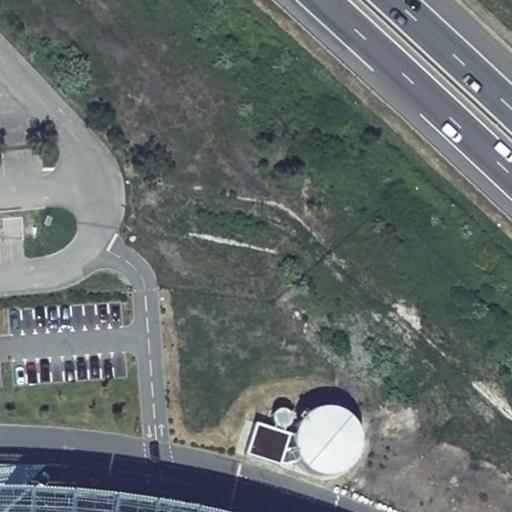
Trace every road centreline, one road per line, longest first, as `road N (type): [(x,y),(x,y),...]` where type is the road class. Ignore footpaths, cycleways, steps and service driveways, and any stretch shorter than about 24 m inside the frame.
road 1 (motorway): [(310,0),(511,185)]
road 2 (motorway): [(511,115),(387,0)]
